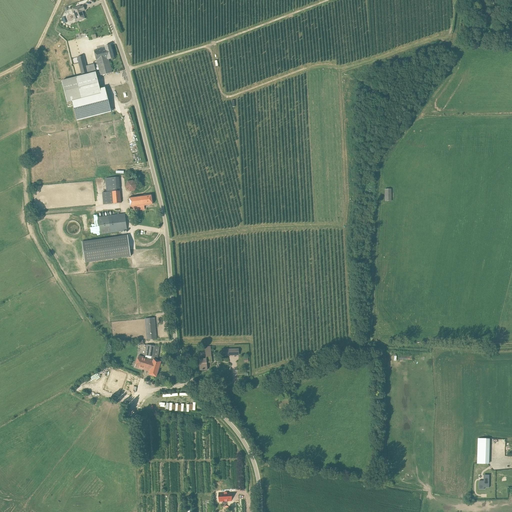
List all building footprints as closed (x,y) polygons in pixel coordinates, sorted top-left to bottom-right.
[(85,19),(82,11),(85,10),(83,6),(81,7),(80,6),(72,9),(77,22),(85,19)] [(108,60),(109,60),(114,58),(111,45),(105,47),(105,48),(108,60)] [(108,60),(105,48),(94,51),(96,61),(99,71),(96,72),(62,81),(67,103),(72,102),(77,121),(111,112),(105,88),(100,89),(97,76),(100,75),(100,76),(112,73),(109,60),(108,60)] [(82,75),(96,71),(94,65),(86,67),(83,56),(77,58),(82,75)] [(103,205),(113,204),(121,203),(120,191),(119,177),(105,178),(106,192),(102,193),(103,205)] [(137,185),(133,180),(127,181),(125,187),(129,192),(135,191),(137,185)] [(152,205),(151,195),(129,197),(129,198),(131,207),(131,212),(145,210),(144,206),(152,205)] [(98,217),(100,235),(127,231),(125,213),(98,217)] [(82,242),(85,263),(131,256),(128,235),(82,242)] [(145,319),(147,340),(157,339),(155,318),(145,319)] [(154,357),(156,346),(146,344),(145,355),(154,357)] [(199,358),(200,371),(207,370),(207,363),(212,363),(211,347),(205,347),(206,357),(199,358)] [(149,375),(156,377),(161,362),(154,359),(153,360),(139,356),(135,367),(150,372),(149,375)] [(112,367),(103,389),(120,396),(128,373),(112,367)] [(489,439),(478,439),(477,464),(488,464),(489,439)] [(479,481),(479,489),(484,489),(484,488),(489,488),(489,475),(484,475),(484,481),(479,481)] [(232,491),(219,492),(219,494),(220,500),(219,500),(219,502),(232,501),(232,499),(231,499),(231,493),(232,493),(232,491)]
